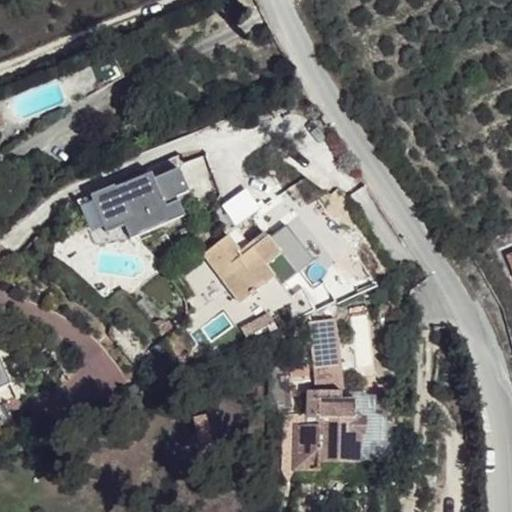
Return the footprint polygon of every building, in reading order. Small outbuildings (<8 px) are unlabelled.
[(88,201),(100,236),(123,228),(128,242),(183,223),(176,203),(187,199),(177,170),(88,201)] [(45,218),(68,210),(62,195),(39,204),(45,218)] [(285,256),(267,230),(251,241),(240,226),(205,252),(242,302),(276,275),(270,267),(285,256)] [(276,275),(292,263),(285,256),(270,267),(276,275)] [(292,366),(293,376),(310,373),(309,365),(292,366)] [(320,370),(320,391),(328,391),(339,391),(340,391),(340,370),(320,370)] [(303,393),(316,393),(318,380),(303,380),(303,393)] [(318,469),(319,461),(360,461),(362,432),(367,432),(367,417),(354,417),(353,399),(339,399),(339,391),(328,391),(320,391),(317,391),(317,424),(293,425),(293,470),(318,469)] [(197,442),(209,439),(202,414),(191,417),(197,442)]
